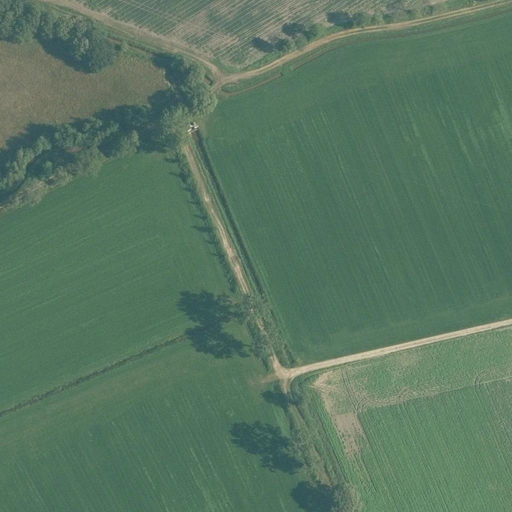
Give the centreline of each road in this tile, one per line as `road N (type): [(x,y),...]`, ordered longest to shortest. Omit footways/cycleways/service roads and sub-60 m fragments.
road 1 (track): [(340,511),(172,119)]
road 2 (track): [(225,81),(335,41),(511,2)]
road 3 (track): [(225,81),(191,59),(25,0)]
road 4 (track): [(0,207),(172,119)]
